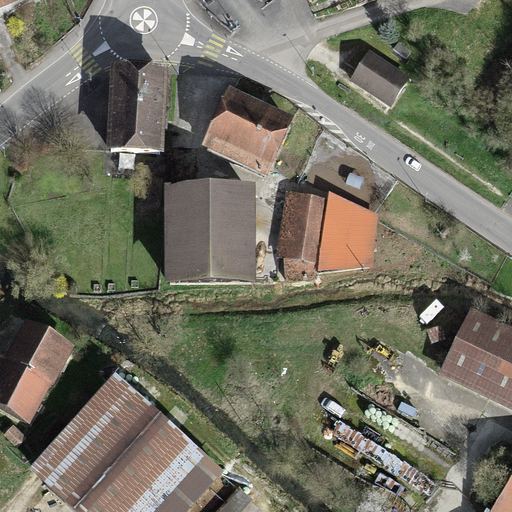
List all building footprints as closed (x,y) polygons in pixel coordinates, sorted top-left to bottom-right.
[(0,0),(0,16),(32,0),(0,0)] [(318,0),(324,15),(361,0),(318,0)] [(350,89),(389,115),(408,86),(370,60),(350,89)] [(106,160),(160,162),(164,82),(110,79),(106,160)] [(200,156),(263,186),(289,131),(226,101),(200,156)] [(162,297),(249,296),(247,201),(161,202),(162,297)] [(327,202),(326,210),(315,279),(373,276),(376,223),(327,202)] [(276,282),(314,287),(315,279),(326,210),(284,206),(276,282)] [(440,385),(511,419),(511,340),(471,321),(440,385)] [(0,348),(0,417),(30,433),(70,357),(12,326),(0,348)] [(28,481),(63,511),(250,511),(253,509),(112,385),(28,481)] [(511,511),(511,487),(492,511),(511,511)]
